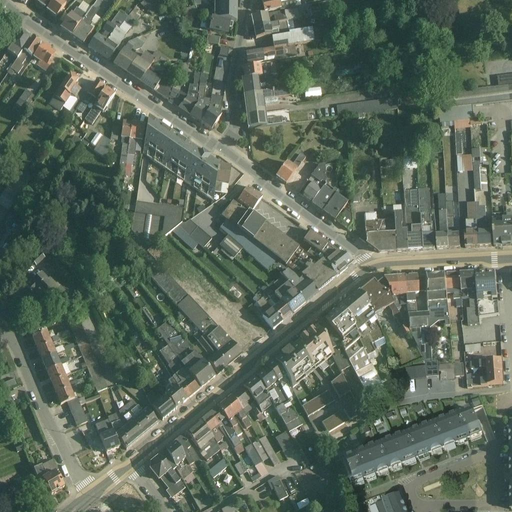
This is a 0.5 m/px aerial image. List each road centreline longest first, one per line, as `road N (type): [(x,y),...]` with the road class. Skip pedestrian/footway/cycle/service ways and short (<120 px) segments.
road 1 (secondary): [(131,467),(372,270)]
road 2 (residential): [(224,153),(18,13)]
road 3 (residential): [(372,270),(368,259),(224,153)]
road 4 (residential): [(89,498),(0,330)]
road 5 (residential): [(224,153),(234,135),(230,89),(248,0)]
road 6 (residential): [(500,451),(495,503),(413,507)]
road 7 (secondary): [(372,270),(503,261)]
